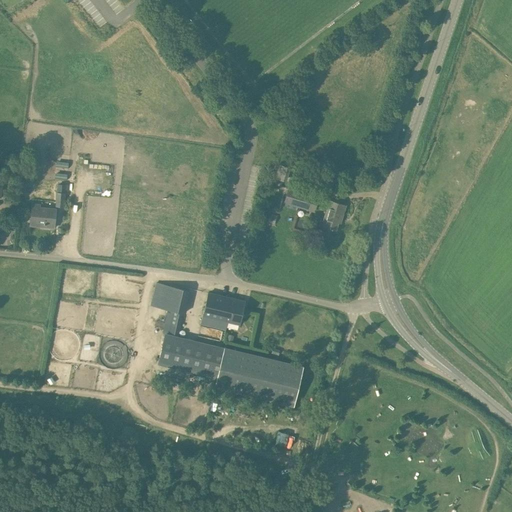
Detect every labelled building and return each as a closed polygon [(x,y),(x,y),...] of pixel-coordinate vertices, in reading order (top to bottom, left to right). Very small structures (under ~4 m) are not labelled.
[(276,178),(283,180),(287,168),(280,165),(276,178)] [(319,196),(288,186),(283,202),(314,212),(319,196)] [(65,193),(57,192),(55,206),(64,207),(65,193)] [(345,206),(330,201),(322,226),(336,231),(339,220),(341,220),(345,206)] [(41,204),(32,203),(30,225),(40,226),(40,224),(55,225),(56,208),(40,207),(41,204)] [(273,224),(275,216),(270,214),(267,222),(273,224)] [(154,278),(149,302),(175,308),(181,284),(154,278)] [(245,300),(208,292),(201,324),(225,330),(227,322),(239,324),(245,300)] [(224,347),(165,333),(157,364),(217,378),(224,348),(224,347)] [(303,367),(224,348),(217,378),(215,387),(294,406),(303,367)] [(254,433),(288,437),(289,423),(260,419),(260,426),(255,425),(254,433)]
